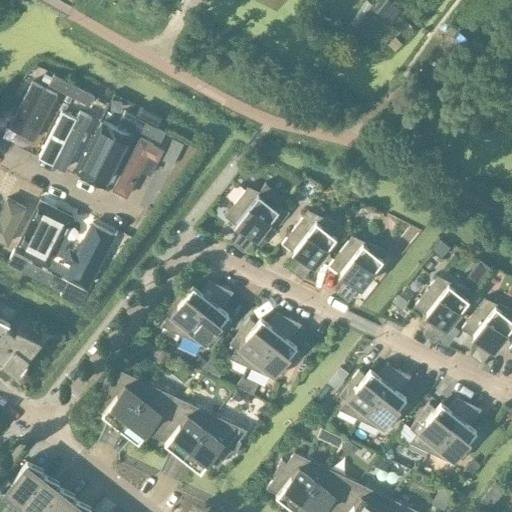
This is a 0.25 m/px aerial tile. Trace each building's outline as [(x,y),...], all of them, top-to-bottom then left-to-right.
[(46,71),(40,68),(36,75),(43,79),(46,71)] [(47,84),(68,94),(73,83),(52,73),(47,84)] [(8,127),(20,133),(24,125),(37,131),(56,93),(31,80),(8,127)] [(73,83),(68,94),(88,104),(93,94),(73,83)] [(124,109),(119,120),(139,130),(144,119),(124,109)] [(62,110),(38,156),(64,169),(92,116),(78,110),(75,117),(62,110)] [(76,171),(96,181),(106,160),(118,166),(134,134),(102,118),(76,171)] [(164,131),(165,130),(144,119),(139,130),(163,143),(168,133),(164,131)] [(110,189),(126,197),(148,155),(157,160),(163,148),(139,135),(110,189)] [(242,229),(232,242),(244,250),(283,201),(286,198),(266,181),(258,190),(248,185),(224,214),(242,229)] [(0,241),(6,245),(26,207),(6,196),(0,206),(0,241)] [(60,215),(56,212),(58,206),(38,196),(12,248),(33,258),(34,257),(49,264),(68,226),(64,219),(59,217),(60,215)] [(300,256),(290,269),(301,278),(343,225),(308,209),(281,242),(300,256)] [(65,252),(58,265),(82,278),(106,231),(82,219),(73,235),(68,233),(60,249),(65,252)] [(253,242),(260,247),(269,236),(262,231),(253,242)] [(347,278),(337,291),(348,300),(387,250),(352,234),(328,264),(347,278)] [(439,237),(430,248),(441,256),(450,246),(439,237)] [(13,248),(6,262),(50,284),(55,274),(26,259),(28,256),(13,248)] [(55,274),(50,284),(61,290),(59,294),(80,305),(88,291),(55,274)] [(422,331),(434,340),(438,335),(440,333),(445,326),(448,322),(473,291),(438,274),(414,304),(432,319),(422,331)] [(190,323),(221,284),(209,278),(200,289),(192,283),(187,290),(181,285),(161,310),(168,315),(160,324),(181,334),(190,323)] [(221,284),(190,323),(181,334),(202,344),(208,336),(215,342),(232,320),(226,315),(231,308),(223,302),(233,290),(221,284)] [(479,341),(469,353),(481,362),(511,322),(511,309),(485,296),(461,326),(479,341)] [(228,356),(249,366),(289,316),(277,310),(268,321),(260,315),(255,322),(249,317),(229,342),(236,347),(228,356)] [(289,316),(249,366),(270,376),(276,368),(283,374),(300,352),(294,347),(299,340),(291,334),(301,322),(289,316)] [(0,357),(15,369),(41,337),(17,325),(14,329),(7,324),(9,321),(0,317),(0,357)] [(440,333),(438,335),(448,343),(455,334),(445,326),(440,333)] [(133,335),(139,340),(146,332),(139,327),(133,335)] [(152,347),(148,357),(166,365),(170,355),(152,347)] [(338,408),(359,418),(398,368),(386,362),(378,373),(370,367),(364,373),(358,369),(339,393),(345,399),(338,408)] [(335,386),(347,371),(340,366),(329,380),(335,386)] [(398,368),(359,418),(380,428),(386,420),(392,425),(409,403),(403,399),(408,392),(401,386),(410,373),(398,368)] [(92,405),(102,410),(101,410),(120,425),(152,384),(120,369),(112,379),(107,376),(101,389),(103,391),(92,405)] [(242,389),(247,378),(242,376),(235,385),(242,389)] [(155,435),(161,426),(183,399),(152,384),(120,425),(138,439),(144,430),(155,435)] [(439,438),(469,401),(457,395),(448,406),(440,400),(435,407),(429,402),(409,427),(416,432),(408,441),(429,451),(439,438)] [(183,399),(161,426),(155,435),(164,439),(164,440),(182,454),(186,449),(214,413),(183,399)] [(469,401),(439,438),(429,451),(450,461),(456,453),(463,458),(480,437),(474,432),(479,425),(471,419),(481,407),(469,401)] [(214,413),(186,449),(182,454),(200,468),(207,460),(218,465),(230,450),(234,454),(241,440),(239,439),(247,428),(214,413)] [(338,447),(342,438),(332,432),(327,441),(338,447)] [(358,447),(348,439),(342,447),(351,455),(358,447)] [(265,487),(276,492),(275,492),(294,507),(297,502),(326,466),(294,451),(285,461),(281,458),(274,471),(277,473),(265,487)] [(374,464),(385,470),(390,460),(379,454),(374,464)] [(0,485),(6,491),(20,502),(43,473),(26,460),(12,478),(8,475),(0,485)] [(326,466),(297,502),(294,507),(300,511),(318,511),(331,511),(357,480),(326,466)] [(43,473),(20,502),(33,511),(38,511),(59,486),(43,473)] [(357,480),(331,511),(375,511),(388,495),(357,480)] [(59,486),(38,511),(64,511),(75,499),(59,486)] [(388,495),(375,511),(419,511),(420,510),(388,495)] [(75,499),(64,511),(90,511),(91,511),(75,499)]
